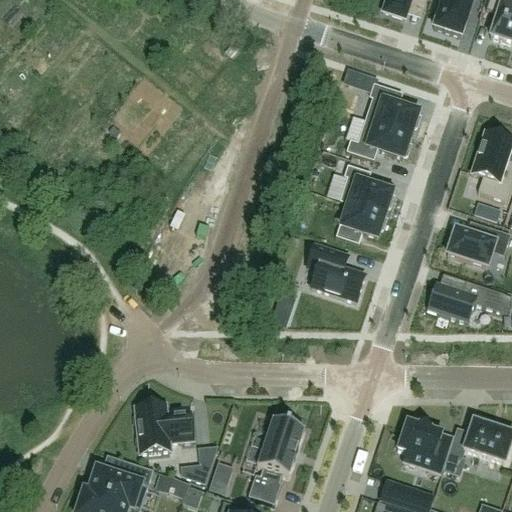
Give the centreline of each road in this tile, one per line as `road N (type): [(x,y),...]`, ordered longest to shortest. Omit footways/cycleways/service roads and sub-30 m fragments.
road 1 (residential): [(373,376),(469,84)]
road 2 (residential): [(230,0),(469,84)]
road 3 (residential): [(0,179),(93,258),(150,344)]
road 4 (residential): [(42,511),(54,482),(150,344)]
road 5 (residential): [(373,376),(241,374),(182,361)]
road 6 (residential): [(328,511),(373,376)]
road 7 (residential): [(511,378),(373,376)]
